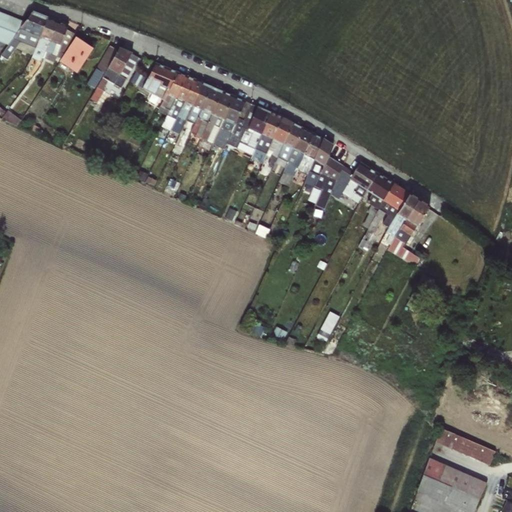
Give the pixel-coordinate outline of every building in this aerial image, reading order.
[(13,39),(25,22),(0,12),(0,41),(8,45),(13,39)] [(36,48),(47,18),(32,12),(25,22),(13,39),(8,45),(0,56),(7,61),(16,49),(21,42),(36,48)] [(43,57),(57,22),(47,18),(36,48),(34,53),(43,57)] [(68,26),(57,22),(43,57),(48,59),(50,53),(56,56),(59,50),(64,53),(74,37),(75,34),(66,30),(68,26)] [(76,38),(60,62),(76,72),(92,49),(76,38)] [(21,42),(16,49),(32,56),(34,53),(36,48),(21,42)] [(107,69),(118,50),(110,46),(100,64),(102,66),(107,69)] [(118,50),(107,69),(104,73),(89,99),(96,103),(103,91),(101,90),(106,81),(114,85),(119,76),(131,54),(132,53),(119,48),(118,50)] [(131,54),(119,76),(126,80),(138,58),(131,54)] [(36,60),(31,57),(25,69),(30,72),(36,60)] [(141,89),(164,100),(178,73),(155,63),(141,89)] [(100,64),(97,69),(100,70),(102,72),(104,73),(107,69),(102,66),(100,64)] [(102,72),(100,70),(97,69),(96,68),(86,85),(93,89),(102,72)] [(178,73),(164,100),(161,106),(165,108),(171,96),(175,98),(186,76),(178,73)] [(186,76),(175,98),(169,110),(168,113),(172,115),(175,109),(179,112),(195,80),(186,76)] [(195,80),(179,112),(177,117),(185,121),(203,84),(195,80)] [(193,126),(211,87),(203,84),(185,121),(185,122),(193,126)] [(207,123),(221,92),(211,87),(193,126),(189,134),(194,136),(202,120),(207,123)] [(233,96),(221,92),(207,123),(200,139),(196,147),(201,149),(205,140),(207,141),(214,126),(219,128),(233,96)] [(165,108),(169,110),(175,98),(171,96),(165,108)] [(242,121),(250,104),(233,96),(219,128),(212,143),(212,144),(210,149),(215,151),(219,144),(220,144),(226,131),(231,133),(237,119),(242,121)] [(269,113),(250,104),(242,121),(239,129),(244,131),(245,128),(247,129),(254,132),(249,144),(247,143),(245,146),(249,148),(250,147),(254,149),(260,135),(269,113)] [(271,140),(281,117),(269,113),(260,135),(265,137),(259,151),(265,154),(271,140)] [(271,156),(276,158),(292,123),(281,117),(271,140),(277,142),(271,156)] [(202,120),(194,136),(200,139),(207,123),(202,120)] [(293,150),(303,129),(292,123),(276,158),(274,164),(277,165),(279,160),(282,162),(288,148),(293,150)] [(180,126),(175,124),(171,132),(176,135),(180,126)] [(31,131),(39,135),(42,130),(33,126),(31,131)] [(207,141),(212,143),(219,128),(214,126),(207,141)] [(242,141),(247,143),(249,144),(254,132),(247,129),(242,141)] [(312,134),(303,129),(293,150),(299,152),(293,166),(297,168),(312,134)] [(226,131),(220,144),(225,147),(231,133),(226,131)] [(322,139),(312,134),(297,168),(302,170),(308,158),(314,160),(323,140),(324,139),(322,139)] [(265,137),(260,135),(254,149),(259,151),(265,137)] [(334,147),(323,140),(314,160),(308,173),(306,178),(314,182),(313,186),(320,189),(314,204),(323,209),(330,194),(342,167),(328,158),(334,147)] [(299,152),(293,150),(287,163),(293,166),(299,152)] [(308,158),(302,170),(308,173),(314,160),(308,158)] [(352,173),(342,167),(330,194),(339,197),(335,203),(354,214),(366,191),(377,174),(359,162),(352,173)] [(393,184),(377,174),(366,191),(373,194),(379,198),(376,203),(371,213),(374,215),(393,184)] [(409,194),(393,184),(374,215),(366,229),(373,233),(384,213),(387,216),(382,225),(388,229),(396,214),(409,194)] [(379,198),(373,194),(370,199),(376,203),(379,198)] [(409,194),(396,214),(400,217),(392,231),(392,234),(391,236),(395,239),(400,229),(401,229),(418,200),(409,194)] [(429,207),(418,200),(401,229),(400,229),(395,239),(388,252),(415,265),(419,258),(407,251),(403,248),(414,231),(429,207)] [(360,222),(366,226),(370,218),(364,215),(360,222)] [(373,233),(366,229),(350,260),(357,264),(374,233),(373,233)] [(418,233),(414,231),(403,248),(407,251),(418,233)] [(319,335),(329,340),(341,315),(331,310),(319,335)] [(437,442),(491,464),(497,449),(443,427),(437,442)] [(418,491),(472,511),(476,511),(489,480),(431,457),(418,491)] [(420,491),(410,511),(417,511),(426,493),(420,491)]
